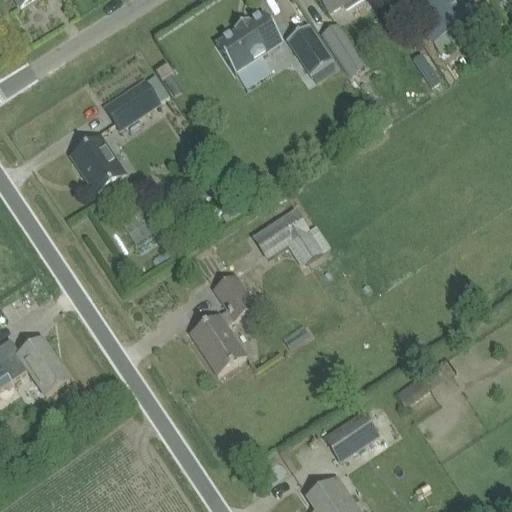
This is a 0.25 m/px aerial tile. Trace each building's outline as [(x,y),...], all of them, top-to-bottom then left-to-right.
[(15,0),(22,9),(35,0),(15,0)] [(319,0),(330,17),(342,9),(346,15),(368,1),(367,0),(319,0)] [(460,12),(451,0),(404,0),(433,45),(434,44),(466,24),(467,23),(460,12)] [(237,35),(217,48),(237,78),(285,47),(265,17),(251,26),(250,25),(237,34),(237,35)] [(323,39),(340,66),(357,54),(339,28),(338,29),(323,39)] [(334,66),(310,30),(288,44),(313,80),(334,66)] [(169,67),(157,75),(163,84),(175,76),(169,67)] [(106,112),(120,134),(158,109),(161,108),(147,86),(106,112)] [(98,198),(127,179),(102,141),(73,160),(98,198)] [(197,160),(191,162),(188,167),(190,173),(196,176),(202,174),(205,168),(203,162),(197,160)] [(214,198),(224,214),(236,206),(225,190),(214,198)] [(237,210),(223,219),(228,226),(242,217),(237,210)] [(300,214),(256,241),(270,263),(291,249),(305,270),(327,257),(300,214)] [(221,319),(208,327),(192,338),(219,380),(248,360),(228,330),(257,311),(237,279),(215,294),(229,314),(221,320),(221,319)] [(43,343),(20,359),(0,372),(0,395),(13,386),(18,393),(35,382),(47,400),(71,384),(43,343)] [(404,410),(424,399),(416,387),(397,398),(404,410)] [(326,444),(341,466),(379,440),(365,418),(326,444)] [(356,471),(309,503),(310,504),(311,503),(316,511),(364,511),(362,508),(374,500),(364,486),(365,485),(356,471)]
